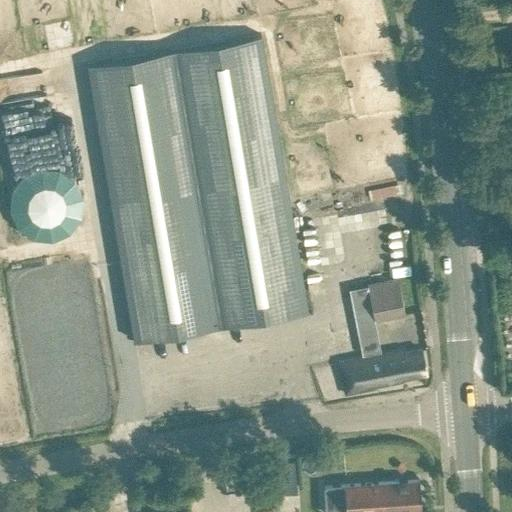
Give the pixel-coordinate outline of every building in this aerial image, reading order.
[(261,33),(88,63),(134,339),(308,309),(261,33)] [(19,223),(28,231),(39,235),(51,235),(62,232),(72,225),(78,215),(82,202),(80,189),(74,178),(64,169),(51,165),(39,165),(28,170),(18,178),(12,188),(10,200),(13,212),(19,223)] [(398,278),(368,284),(374,319),(405,313),(398,278)] [(405,351),(405,348),(338,361),(346,393),(374,387),(374,384),(404,378),(403,377),(427,372),(422,348),(405,351)] [(419,478),(323,485),(324,511),(328,511),(346,511),(380,509),(379,511),(404,511),(404,508),(421,506),(419,478)]
